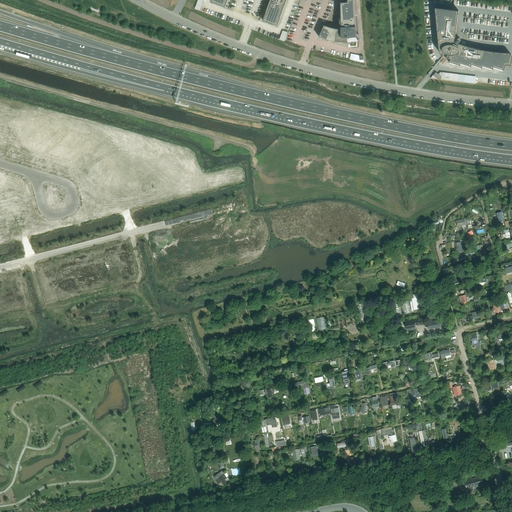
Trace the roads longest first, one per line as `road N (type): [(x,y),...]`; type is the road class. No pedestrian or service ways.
road 1 (trunk): [(511,145),(302,106),(0,26)]
road 2 (unclassified): [(511,104),(337,77),(258,54),(137,0)]
road 3 (trunk): [(166,88),(511,158)]
road 4 (track): [(217,511),(445,460),(488,436)]
road 5 (track): [(0,77),(235,143),(254,160)]
road 6 (unclassified): [(0,267),(235,205)]
road 7 (trunk): [(0,41),(166,88)]
road 8 (trunk): [(0,48),(166,88)]
road 9 (unclassified): [(37,175),(68,185),(75,200),(48,214),(36,180)]
